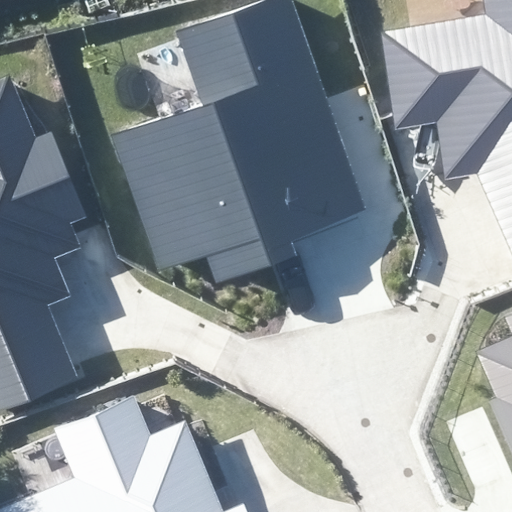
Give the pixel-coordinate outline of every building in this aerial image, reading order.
[(361,204),(293,0),(242,0),(178,21),(206,104),(125,131),(166,253),(200,242),(213,281),(265,264),(269,235),(361,204)] [(511,0),(483,0),(485,8),(386,24),(398,125),(435,119),(447,182),(478,168),(511,257),(511,0)] [(0,89),(0,395),(75,364),(48,299),(69,290),(53,251),(84,239),(64,214),(78,208),(52,143),(27,153),(0,89)] [(511,315),(511,339),(473,355),(511,455),(511,315),(511,316),(511,315)] [(214,511),(184,434),(150,448),(128,393),(55,421),(77,476),(0,505),(0,511),(214,511)]
